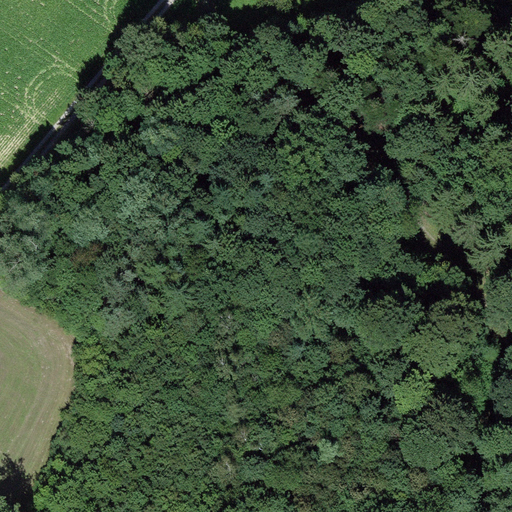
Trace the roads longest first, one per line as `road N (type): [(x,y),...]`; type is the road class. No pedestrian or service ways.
road 1 (track): [(202,0),(411,225),(511,348)]
road 2 (track): [(0,199),(173,0)]
